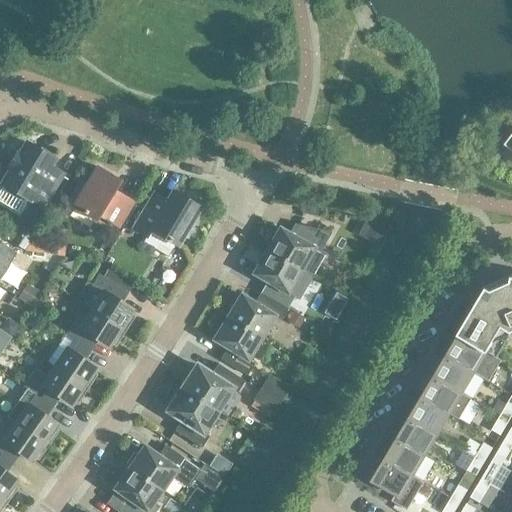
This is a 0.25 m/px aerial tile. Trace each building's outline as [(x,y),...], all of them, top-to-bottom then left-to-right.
[(30,200),(43,208),(63,174),(50,166),(54,160),(53,159),(54,157),(41,149),(40,151),(26,143),(18,155),(16,154),(8,167),(10,168),(1,184),(7,188),(6,190),(22,199),(23,197),(29,201),(30,200)] [(118,227),(132,202),(113,191),(120,181),(97,167),(73,207),(96,221),(99,216),(118,227)] [(154,193),(133,229),(146,237),(150,230),(177,246),(183,237),(188,238),(194,219),(200,208),(196,205),(199,201),(186,198),(186,199),(172,191),(167,200),(154,193)] [(348,217),(340,215),(339,222),(347,224),(348,217)] [(294,236),(279,228),(266,251),(301,271),(314,249),(320,252),(331,233),(299,226),(294,236)] [(18,227),(10,241),(25,250),(34,236),(18,227)] [(0,260),(1,258),(5,261),(15,245),(3,238),(0,243),(0,242),(0,260)] [(288,293),(301,271),(266,251),(252,274),(267,282),(261,293),(287,309),(294,297),(288,293)] [(91,310),(125,332),(135,317),(121,303),(128,293),(100,274),(93,285),(103,291),(91,310)] [(458,335),(497,358),(511,333),(511,277),(511,281),(490,291),(486,288),(458,335)] [(32,306),(41,293),(27,284),(18,298),(32,306)] [(159,293),(164,296),(168,290),(163,287),(159,293)] [(274,317),(280,320),(287,309),(261,293),(255,303),(241,294),(227,317),(261,338),(274,317)] [(116,347),(125,332),(91,310),(86,317),(81,314),(67,335),(79,343),(91,351),(97,340),(116,347)] [(298,328),(304,320),(293,313),(288,321),(298,328)] [(254,364),(248,360),(261,338),(227,317),(213,340),(227,349),(221,359),(247,375),(254,364)] [(0,328),(0,330),(2,331),(11,337),(18,326),(7,319),(0,328)] [(448,357),(475,373),(489,381),(501,361),(497,358),(458,335),(458,336),(460,337),(448,357)] [(84,361),(91,351),(79,343),(73,352),(66,348),(54,367),(87,390),(97,375),(84,361)] [(435,378),(463,395),(475,373),(448,357),(435,378)] [(197,365),(182,388),(217,411),(231,389),(237,393),(244,381),(218,364),(211,375),(197,365)] [(77,404),(87,390),(54,367),(41,386),(47,390),(41,399),(52,407),(59,397),(77,404)] [(269,376),(261,388),(281,400),(289,387),(269,376)] [(423,398),(451,414),(463,395),(435,378),(423,398)] [(209,436),(203,433),(217,411),(182,388),(167,411),(181,420),(175,431),(201,448),(209,436)] [(274,412),(281,400),(261,388),(253,400),(274,412)] [(411,418),(439,435),(451,414),(423,398),(411,418)] [(45,418),(52,407),(41,399),(34,409),(28,405),(15,423),(48,446),(58,432),(45,418)] [(500,416),(509,422),(511,417),(511,404),(509,402),(500,416)] [(509,422),(500,416),(492,430),(501,436),(509,422)] [(399,439),(426,456),(439,435),(411,418),(399,439)] [(38,461),(48,446),(15,423),(10,430),(4,426),(0,432),(0,453),(1,455),(13,463),(20,454),(38,461)] [(386,460),(414,477),(426,456),(399,439),(386,460)] [(511,448),(511,446),(504,442),(496,455),(505,460),(511,448)] [(476,457),(485,463),(493,449),(484,443),(476,457)] [(214,493),(223,479),(203,466),(200,470),(169,449),(163,459),(144,446),(138,455),(134,452),(126,464),(129,466),(129,468),(162,491),(172,477),(188,488),(194,479),(214,493)] [(6,473),(13,463),(1,455),(0,456),(0,496),(8,502),(18,488),(6,473)] [(217,457),(211,466),(223,474),(230,465),(217,457)] [(485,463),(476,457),(467,472),(476,477),(485,463)] [(401,498),(414,477),(386,460),(374,481),(401,498)] [(492,482),(496,484),(502,474),(489,467),(482,479),(491,485),(492,482)] [(155,511),(158,508),(153,504),(162,491),(129,468),(113,490),(132,503),(125,511),(155,511)] [(491,485),(482,479),(474,492),(483,497),(491,485)] [(451,499),(460,504),(468,490),(460,485),(451,499)] [(455,511),(460,504),(451,499),(443,511),(455,511)]
